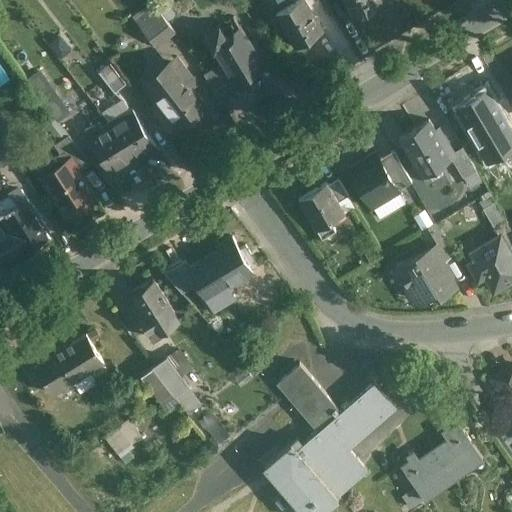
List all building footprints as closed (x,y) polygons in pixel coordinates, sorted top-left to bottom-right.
[(303,0),(298,0),(276,13),(296,46),(322,31),(303,0)] [(345,0),(353,18),(382,5),(380,0),(345,0)] [(166,39),(149,16),(158,10),(152,2),(133,17),(156,47),(166,39)] [(175,32),(158,9),(158,10),(149,16),(166,39),(175,32)] [(264,66),(234,17),(204,35),(214,51),(216,50),(223,62),(236,83),(264,66)] [(126,83),(110,62),(99,71),(115,92),(126,83)] [(184,66),(179,70),(173,62),(146,83),(180,127),(207,107),(189,83),(194,79),(184,66)] [(223,62),(204,74),(217,95),(236,83),(223,62)] [(56,93),(41,72),(30,80),(45,100),(56,93)] [(509,126),(486,88),(456,105),(479,144),(495,134),(509,126)] [(69,111),(56,93),(45,100),(59,119),(69,111)] [(156,146),(133,108),(110,122),(134,159),(156,146)] [(436,130),(429,119),(399,137),(426,181),(443,171),(436,161),(450,153),(453,151),(439,128),(436,130)] [(134,159),(110,122),(88,135),(112,173),(134,159)] [(16,156),(0,134),(0,161),(3,166),(16,156)] [(495,134),(479,144),(487,157),(503,148),(495,134)] [(453,151),(450,153),(464,175),(476,169),(462,145),(453,151)] [(398,188),(377,152),(376,151),(350,166),(372,204),(398,188)] [(95,196),(71,157),(42,175),(66,214),(95,196)] [(349,195),(338,177),(328,183),(339,201),(349,195)] [(327,181),(299,198),(322,236),(336,228),(331,220),(345,211),(339,201),(328,183),(327,181)] [(20,184),(8,192),(18,208),(30,201),(20,184)] [(506,219),(495,200),(483,207),(494,226),(506,219)] [(18,208),(2,218),(11,233),(12,233),(23,251),(50,234),(30,201),(18,208)] [(436,221),(420,230),(430,247),(434,244),(442,258),(454,251),(436,221)] [(1,226),(0,226),(0,264),(23,251),(12,233),(11,233),(7,236),(1,226)] [(511,276),(511,254),(499,233),(471,250),(474,255),(465,260),(477,280),(486,275),(494,288),(511,276)] [(232,235),(216,245),(218,249),(189,266),(188,267),(197,283),(202,290),(198,293),(209,311),(235,295),(228,284),(252,269),(252,267),(258,264),(246,244),(240,247),(232,235)] [(430,247),(396,267),(406,285),(412,286),(420,299),(433,291),(439,293),(454,284),(447,272),(443,271),(445,263),(442,258),(434,244),(430,247)] [(185,260),(164,272),(182,292),(197,283),(188,267),(189,266),(185,260)] [(153,279),(131,292),(135,299),(130,302),(141,319),(168,302),(153,279)] [(86,333),(35,364),(53,394),(64,388),(66,392),(75,386),(73,382),(104,363),(86,333)] [(194,366),(179,346),(166,356),(181,375),(194,366)] [(166,356),(153,366),(170,390),(183,379),(181,375),(166,356)] [(511,406),(511,361),(491,375),(511,407),(511,406)] [(340,409),(300,362),(277,382),(319,428),(340,409)] [(170,390),(153,366),(141,375),(158,398),(170,390)] [(183,379),(170,390),(187,413),(188,413),(201,403),(183,379)] [(319,428),(318,429),(314,425),(310,428),(314,432),(299,445),(296,441),(292,444),(317,474),(318,473),(317,472),(348,445),(394,405),(395,406),(396,405),(374,380),(340,409),(319,428)] [(170,390),(158,398),(176,421),(187,413),(170,390)] [(130,416),(104,437),(120,457),(134,446),(131,443),(142,435),(135,427),(137,425),(130,416)] [(460,422),(445,433),(447,437),(419,457),(417,453),(402,464),(424,496),(483,454),(460,422)] [(292,444),(290,443),(264,465),(305,511),(319,511),(337,497),(336,496),(317,474),(292,444)] [(368,468),(348,445),(317,472),(318,473),(317,474),(336,496),(368,468)]
